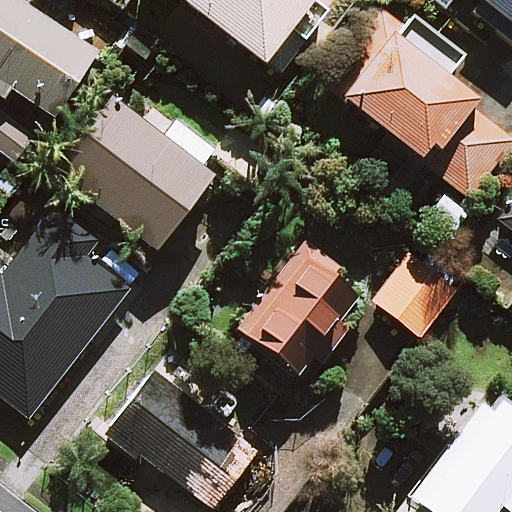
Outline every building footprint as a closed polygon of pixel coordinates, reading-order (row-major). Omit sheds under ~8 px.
[(0,0),(0,148),(19,161),(36,136),(0,110),(0,100),(10,86),(53,115),(97,52),(21,0),(0,0)] [(186,0),(262,60),(308,0),(186,0)] [(511,0),(483,0),(495,9),(485,23),(511,44),(511,0)] [(402,21),(380,4),(353,39),(363,47),(332,88),(469,192),(510,138),(464,103),(471,93),(392,33),(402,21)] [(156,247),(212,171),(201,163),(216,143),(178,115),(163,135),(112,98),(56,173),(156,247)] [(511,228),(511,197),(497,217),(511,228)] [(96,239),(59,209),(4,278),(0,274),(0,394),(23,413),(126,286),(85,253),(96,239)] [(295,369),(305,357),(316,366),(352,322),(340,313),(356,293),(299,248),(238,323),(295,369)] [(453,292),(408,256),(373,299),(418,336),(453,292)] [(244,511),(279,467),(155,371),(109,430),(215,511),(244,511)] [(434,511),(494,511),(500,506),(507,511),(511,511),(511,404),(493,389),(408,490),(434,511)]
